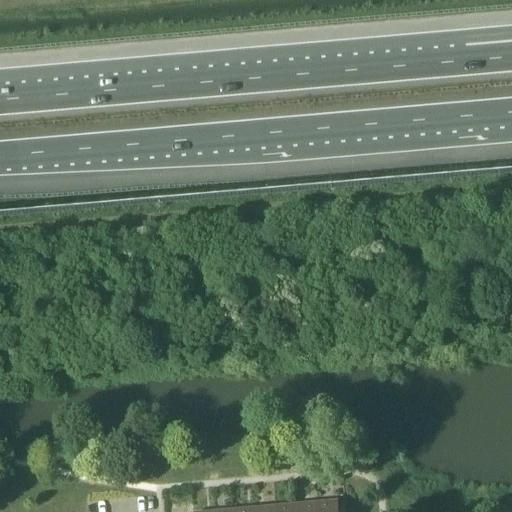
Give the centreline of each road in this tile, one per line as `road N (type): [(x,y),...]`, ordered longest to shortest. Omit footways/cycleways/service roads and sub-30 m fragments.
road 1 (motorway): [(511,58),(0,102)]
road 2 (motorway): [(0,155),(511,113)]
